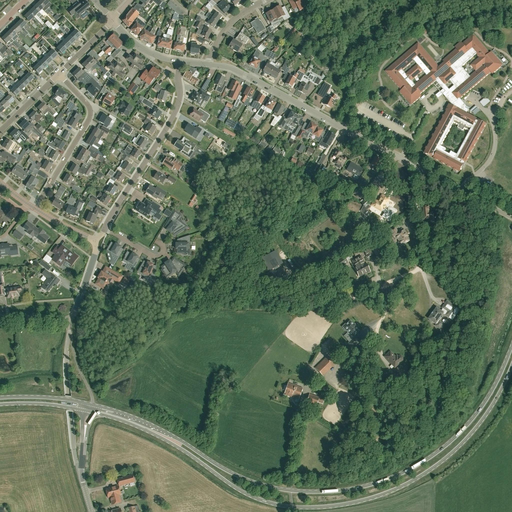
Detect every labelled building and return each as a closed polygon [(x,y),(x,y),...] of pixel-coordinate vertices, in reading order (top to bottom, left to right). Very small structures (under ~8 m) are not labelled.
[(40,1),(39,3),(44,8),(46,10),(49,13),(51,15),(53,14),(48,9),(51,6),(45,0),(41,0),(41,1),(40,1)] [(149,2),(151,0),(150,0),(140,0),(139,1),(143,4),(142,5),(141,4),(140,5),(144,9),(148,4),(149,2)] [(226,4),(226,3),(223,0),(219,4),(217,6),(224,14),(230,8),(226,4)] [(304,1),(300,3),(298,0),(292,0),(291,0),(289,1),(290,4),(291,3),(294,9),(297,7),(299,11),(307,8),(307,7),(304,2),(304,1)] [(86,2),(85,1),(80,5),(78,2),(73,6),(67,11),(72,16),(76,12),(79,17),(80,16),(83,19),(89,14),(85,10),(88,8),(89,7),(88,5),(89,4),(87,1),(86,2)] [(181,17),(182,16),(184,13),(170,1),(167,5),(175,12),(179,15),(181,17)] [(46,10),(44,8),(39,3),(34,7),(39,13),(42,10),(44,12),(47,15),(49,13),(46,10)] [(211,9),(213,7),(211,5),(209,3),(205,7),(209,11),(211,9)] [(144,9),(140,5),(140,6),(137,4),(133,9),(123,21),(129,28),(132,24),(132,23),(144,9)] [(276,8),(272,10),(273,10),(277,19),(278,19),(282,17),(283,20),(284,21),(290,18),(287,12),(284,14),(281,9),(281,8),(280,6),(279,7),(279,6),(278,6),(276,6),(275,7),(276,8)] [(39,13),(34,7),(31,10),(30,11),(29,12),(39,23),(41,21),(39,18),(36,16),(39,13)] [(267,13),(266,14),(270,22),(273,21),(276,27),(280,25),(279,22),(278,19),(277,19),(273,10),(270,12),(269,11),(268,11),(267,12),(266,13),(267,13)] [(38,24),(39,23),(29,12),(23,18),(28,23),(32,19),(35,22),(38,24)] [(207,15),(217,22),(221,16),(216,12),(214,15),(212,14),(211,14),(208,12),(207,15)] [(214,28),(217,22),(207,15),(205,17),(208,19),(210,21),(208,24),(214,28)] [(197,16),(195,20),(198,22),(203,25),(204,25),(205,22),(200,19),(201,18),(197,16)] [(265,29),(261,22),(260,23),(257,18),(255,20),(254,21),(251,23),(253,28),(255,27),(258,31),(259,30),(260,32),(265,29)] [(136,24),(131,31),(134,33),(134,34),(136,36),(137,35),(138,36),(146,25),(138,19),(135,23),(136,24)] [(18,23),(16,25),(27,36),(29,34),(23,28),(26,25),(21,20),(18,23)] [(198,22),(195,27),(198,29),(204,32),(201,36),(207,39),(211,31),(202,27),(203,25),(198,22)] [(25,37),(27,36),(16,25),(11,29),(16,34),(19,31),(21,33),(22,33),(25,37)] [(139,37),(140,38),(140,39),(141,40),(143,39),(144,40),(146,37),(147,38),(152,29),(149,28),(147,32),(144,30),(139,37)] [(18,37),(16,34),(11,29),(6,34),(19,48),(25,54),(26,52),(27,51),(30,49),(28,47),(26,45),(23,47),(21,45),(21,46),(16,41),(19,37),(18,37)] [(69,37),(66,40),(71,45),(75,42),(76,40),(71,35),(68,32),(65,29),(63,31),(67,35),(69,37)] [(155,31),(152,29),(147,38),(146,37),(144,40),(148,42),(148,43),(149,44),(151,44),(155,37),(152,36),(155,31)] [(71,35),(76,40),(77,40),(78,39),(81,36),(76,30),(71,35)] [(172,41),(168,41),(170,34),(171,30),(168,30),(167,33),(166,35),(163,48),(166,49),(169,50),(169,49),(170,49),(172,41)] [(106,42),(111,47),(118,40),(116,38),(117,37),(113,33),(109,37),(110,38),(107,41),(106,42)] [(17,49),(19,48),(6,34),(6,35),(1,39),(6,44),(8,46),(11,44),(12,43),(17,49)] [(242,43),(245,44),(248,39),(239,34),(237,38),(235,42),(233,40),(229,47),(231,48),(231,49),(232,49),(233,50),(237,52),(242,45),(241,45),(242,43)] [(163,48),(166,35),(163,35),(162,39),(159,39),(157,46),(158,47),(161,48),(161,47),(163,48)] [(475,141),(476,140),(477,140),(479,136),(478,135),(479,133),(480,134),(483,129),(482,129),(482,127),(484,128),(486,124),(478,120),(478,121),(476,120),(476,119),(466,114),(468,110),(465,108),(466,106),(459,98),(490,72),(492,74),(500,67),(496,62),(498,60),(491,52),(489,54),(473,35),(462,44),(461,42),(455,47),(457,49),(443,61),(444,63),(439,68),(420,46),(418,48),(416,45),(386,71),(402,90),(400,92),(406,100),(409,98),(413,103),(421,96),(419,94),(435,80),(443,89),(439,93),(442,96),(443,95),(451,104),(450,105),(449,104),(447,108),(448,109),(448,110),(449,110),(446,115),(445,114),(444,116),(445,117),(445,118),(443,118),(441,123),(442,123),(441,125),(440,124),(437,129),(439,130),(438,131),(437,130),(434,135),(435,136),(434,137),(433,137),(431,142),(432,142),(431,144),(430,143),(427,148),(428,149),(428,150),(426,150),(424,153),(432,157),(432,156),(434,157),(434,158),(435,159),(436,158),(437,158),(437,160),(441,162),(442,161),(444,162),(443,163),(448,166),(448,164),(450,165),(449,166),(454,169),(455,168),(460,170),(459,172),(463,165),(462,164),(463,163),(464,162),(465,162),(466,161),(465,160),(465,159),(467,160),(469,155),(468,154),(469,153),(470,153),(473,148),(471,148),(472,146),(473,147),(476,142),(475,141)] [(195,38),(198,39),(197,41),(202,44),(205,40),(199,37),(196,36),(195,38)] [(62,44),(67,49),(68,48),(71,45),(66,40),(63,42),(61,39),(60,40),(57,37),(56,38),(62,44)] [(118,40),(111,47),(112,48),(114,49),(116,51),(123,45),(118,40)] [(191,42),(191,43),(189,42),(189,44),(188,45),(191,46),(190,53),(191,53),(191,54),(194,55),(195,54),(195,53),(198,54),(199,47),(197,46),(197,43),(191,42)] [(67,49),(62,44),(59,47),(57,49),(62,54),(65,51),(66,50),(67,49)] [(261,44),(257,49),(261,52),(265,48),(261,44)] [(10,56),(13,54),(4,45),(3,47),(0,49),(0,52),(2,55),(6,52),(10,56)] [(42,49),(45,52),(48,55),(53,60),(54,59),(58,55),(52,50),(52,51),(50,53),(43,46),(41,48),(42,49)] [(97,61),(105,53),(109,49),(105,46),(101,50),(103,51),(98,56),(96,54),(93,56),(96,59),(97,61)] [(251,66),(256,68),(260,61),(257,59),(260,53),(256,51),(253,57),(252,57),(248,64),(249,65),(250,66),(251,66)] [(53,60),(48,55),(45,57),(43,60),(48,65),(51,61),(52,61),(53,60)] [(131,68),(139,57),(135,55),(133,58),(129,55),(126,59),(132,64),(130,67),(131,68)] [(89,58),(86,61),(95,70),(97,68),(101,65),(99,63),(97,61),(96,59),(94,61),(90,57),(89,58)] [(139,57),(131,68),(132,69),(135,66),(141,71),(144,67),(140,64),(143,60),(139,57)] [(43,60),(38,64),(43,70),(44,69),(48,65),(43,60)] [(89,72),(87,74),(92,79),(96,83),(97,83),(99,81),(93,75),(91,73),(95,70),(86,61),(82,65),(85,69),(87,71),(89,72)] [(275,65),(271,62),(269,61),(267,64),(263,71),(266,73),(266,74),(268,75),(269,75),(269,74),(270,75),(276,64),(275,64),(275,65)] [(112,76),(120,66),(117,63),(114,67),(110,64),(107,68),(113,72),(111,75),(112,76)] [(43,70),(38,64),(33,69),(34,70),(38,74),(39,74),(42,71),(43,70)] [(276,64),(270,75),(270,76),(272,78),(273,77),(274,77),(277,78),(280,72),(280,71),(282,68),(280,67),(280,66),(276,64)] [(120,66),(112,76),(114,77),(116,74),(122,79),(125,75),(121,72),(124,69),(120,66)] [(83,78),(88,83),(92,79),(87,74),(84,70),(82,72),(79,68),(76,71),(75,70),(72,74),(73,74),(72,75),(77,79),(79,82),(79,81),(83,78)] [(160,73),(160,71),(158,70),(157,71),(153,68),(149,73),(146,71),(140,78),(149,85),(154,78),(156,79),(160,73)] [(189,68),(183,77),(195,85),(198,80),(196,79),(192,76),(195,72),(196,70),(195,69),(189,68)] [(300,82),(304,74),(303,74),(305,71),(300,69),(298,71),(297,74),(295,73),(292,78),(286,74),(283,79),(287,81),(285,84),(285,85),(288,86),(291,87),(293,83),(295,84),(297,80),(300,82)] [(29,84),(29,83),(23,76),(19,72),(17,74),(23,80),(20,82),(25,87),(28,85),(29,84)] [(34,79),(29,73),(24,78),(29,83),(31,82),(31,81),(34,79)] [(307,91),(311,83),(312,83),(318,86),(319,84),(319,85),(323,81),(321,80),(314,76),(310,83),(309,82),(310,79),(304,76),(305,74),(304,74),(300,82),(302,83),(298,91),(304,94),(306,91),(307,91)] [(224,80),(224,79),(225,78),(224,78),(224,77),(222,76),(221,77),(218,75),(214,84),(217,86),(215,91),(221,94),(225,86),(222,84),(224,80)] [(20,82),(17,85),(14,82),(12,79),(10,81),(20,92),(21,91),(25,87),(20,82)] [(92,79),(88,83),(90,85),(91,86),(87,90),(88,90),(90,93),(89,94),(93,97),(94,96),(98,92),(99,93),(101,90),(98,86),(98,85),(96,83),(92,79)] [(207,79),(201,89),(205,92),(209,86),(208,86),(211,81),(207,79)] [(10,81),(8,83),(13,88),(11,91),(16,96),(19,93),(20,92),(10,81)] [(243,87),(238,85),(239,84),(238,84),(238,82),(236,82),(235,82),(232,81),(228,90),(232,91),(229,98),(235,101),(239,92),(240,92),(243,87)] [(116,82),(114,84),(125,93),(127,90),(116,82)] [(133,83),(127,91),(132,95),(138,87),(133,83)] [(154,89),(161,94),(160,95),(159,94),(157,99),(165,102),(168,93),(163,92),(163,90),(159,87),(160,86),(157,84),(154,89)] [(329,88),(323,85),(317,95),(324,99),(325,96),(328,97),(324,104),(324,105),(326,106),(330,108),(332,104),(333,105),(335,101),(333,100),(336,96),(332,94),(331,97),(326,94),(329,88)] [(242,98),(240,101),(244,103),(245,101),(249,103),(251,99),(250,98),(254,92),(247,88),(243,95),(244,95),(242,98)] [(68,95),(66,94),(58,89),(55,95),(53,97),(51,99),(55,103),(57,106),(58,106),(60,104),(59,104),(55,99),(58,97),(62,99),(64,100),(65,100),(68,95)] [(9,96),(7,98),(0,90),(0,95),(9,105),(11,104),(11,103),(14,101),(9,96)] [(106,90),(103,95),(100,99),(103,101),(102,102),(110,107),(116,98),(110,95),(111,93),(106,90)] [(205,94),(205,93),(201,90),(201,91),(199,94),(195,92),(193,96),(192,95),(190,99),(194,102),(195,101),(198,103),(200,100),(201,101),(202,99),(204,100),(207,102),(210,97),(205,94)] [(9,106),(9,105),(0,95),(0,98),(0,99),(0,104),(5,109),(9,106)] [(265,98),(264,97),(264,96),(263,95),(262,96),(259,95),(257,99),(256,98),(254,101),(251,107),(258,111),(265,98)] [(242,98),(239,96),(234,106),(232,110),(235,111),(240,101),(242,98)] [(484,107),(490,101),(486,97),(480,102),(484,107)] [(153,104),(148,101),(144,99),(141,103),(153,110),(149,115),(157,120),(162,113),(151,107),(153,104)] [(121,101),(117,107),(122,110),(120,113),(121,113),(120,114),(121,115),(122,115),(123,115),(126,117),(132,108),(125,104),(121,101)] [(261,118),(265,111),(271,114),(272,111),(276,104),(275,103),(275,102),(273,101),(272,102),(270,101),(268,104),(267,103),(265,107),(263,110),(260,109),(258,111),(255,115),(261,118)] [(72,119),(78,123),(80,119),(81,116),(76,113),(75,113),(72,111),(75,105),(70,102),(66,107),(69,109),(67,112),(70,113),(68,117),(72,119)] [(52,117),(54,115),(56,113),(53,109),(51,107),(49,109),(45,105),(44,105),(43,104),(37,109),(41,113),(44,116),(48,112),(52,117)] [(281,117),(279,116),(280,114),(281,114),(284,108),(285,107),(279,104),(278,105),(274,112),(272,116),(275,118),(270,126),(273,127),(281,117)] [(475,115),(480,111),(476,106),(471,110),(475,115)] [(202,115),(197,112),(194,109),(190,116),(199,122),(200,120),(202,121),(203,119),(206,122),(210,116),(204,112),(202,115)] [(223,122),(228,113),(226,113),(223,111),(218,119),(223,122)] [(35,121),(37,123),(43,117),(40,114),(38,116),(34,112),(29,117),(32,121),(34,122),(35,121)] [(291,126),(297,115),(291,112),(287,118),(283,116),(281,119),(277,128),(281,130),(282,129),(287,132),(289,128),(291,126)] [(106,129),(110,123),(113,125),(116,119),(110,115),(108,118),(103,115),(101,118),(99,122),(103,125),(102,126),(106,129)] [(297,115),(291,126),(289,128),(294,131),(292,135),(289,141),(292,143),(296,137),(300,129),(302,126),(299,125),(302,118),(300,117),(300,116),(298,115),(297,115)] [(72,119),(68,117),(65,122),(60,118),(57,122),(63,126),(65,123),(68,125),(68,126),(74,129),(78,123),(72,119)] [(144,123),(148,126),(145,131),(151,135),(156,128),(150,124),(151,122),(146,119),(144,123)] [(224,125),(233,130),(237,124),(228,119),(225,123),(224,125)] [(25,121),(20,126),(24,130),(23,130),(24,131),(23,132),(25,134),(28,137),(33,132),(37,135),(41,138),(43,135),(42,134),(41,132),(36,127),(32,124),(31,125),(30,124),(29,123),(28,124),(25,121)] [(63,126),(57,122),(57,123),(54,121),(52,125),(55,128),(56,126),(61,129),(63,126)] [(238,133),(242,125),(238,122),(237,124),(233,130),(238,133)] [(304,123),(302,126),(300,129),(305,132),(303,136),(307,138),(309,133),(306,131),(309,126),(304,123)] [(317,127),(314,125),(314,124),(312,123),(311,123),(310,123),(309,126),(306,131),(309,133),(307,138),(310,139),(313,135),(317,127)] [(187,126),(184,130),(187,132),(186,133),(196,139),(201,130),(197,127),(195,129),(188,124),(187,126)] [(102,126),(99,132),(95,129),(91,135),(103,142),(100,140),(102,137),(103,134),(104,133),(107,135),(110,131),(106,129),(102,126)] [(319,142),(321,137),(319,136),(322,132),(322,131),(317,127),(313,135),(316,137),(314,140),(319,142)] [(232,133),(223,128),(221,131),(234,138),(235,135),(232,133)] [(56,135),(62,138),(67,141),(70,136),(71,134),(66,132),(67,131),(63,129),(62,131),(59,130),(56,135)] [(300,129),(296,137),(301,140),(303,136),(305,132),(300,129)] [(14,130),(10,134),(11,135),(10,135),(17,142),(20,139),(24,143),(25,142),(29,138),(28,137),(25,134),(23,132),(22,131),(19,133),(16,130),(14,131),(14,130)] [(318,145),(327,150),(335,136),(328,132),(324,140),(322,138),(318,145)] [(101,146),(103,142),(91,135),(87,141),(86,144),(90,147),(89,149),(93,152),(102,157),(104,154),(99,152),(97,150),(98,150),(101,146)] [(137,146),(142,149),(147,142),(142,139),(143,138),(139,135),(137,138),(136,139),(133,143),(133,144),(137,147),(137,146)] [(60,141),(56,140),(55,139),(53,142),(52,141),(51,143),(48,142),(46,145),(48,146),(51,148),(53,146),(56,148),(61,151),(63,146),(65,144),(60,141)] [(2,146),(3,146),(2,147),(8,151),(10,146),(14,149),(16,145),(12,143),(12,144),(7,140),(4,144),(3,144),(2,145),(2,146)] [(174,144),(175,145),(174,146),(181,151),(180,152),(184,155),(185,154),(187,155),(191,149),(193,150),(195,146),(188,141),(186,144),(181,142),(181,141),(180,143),(178,141),(177,142),(176,142),(174,144)] [(262,141),(259,145),(264,150),(267,146),(262,141)] [(222,147),(224,149),(228,151),(229,151),(231,146),(226,142),(222,147)] [(306,147),(301,144),(298,151),(302,153),(306,147)] [(128,154),(131,156),(136,159),(139,155),(140,153),(135,149),(135,150),(129,145),(127,148),(130,150),(128,154)] [(281,151),(275,147),(272,151),(278,156),(281,151)] [(17,159),(16,161),(19,163),(26,152),(24,149),(19,156),(17,159)] [(53,151),(53,152),(50,149),(47,153),(47,154),(46,155),(46,156),(49,158),(54,162),(58,155),(53,151)] [(91,157),(93,158),(97,161),(98,160),(102,163),(104,160),(105,159),(103,158),(102,157),(93,152),(92,154),(90,153),(87,152),(83,149),(80,154),(89,160),(91,157)] [(185,154),(184,155),(190,159),(195,151),(193,150),(191,149),(187,155),(185,154)] [(333,156),(336,158),(334,162),(341,167),(346,158),(346,157),(345,157),(344,157),(344,158),(343,158),(342,158),(342,157),(340,156),(341,153),(336,150),(333,156)] [(3,163),(5,160),(14,165),(16,161),(17,159),(14,157),(12,156),(9,154),(8,154),(4,151),(3,153),(2,152),(1,154),(0,153),(0,161),(2,163),(3,163)] [(118,158),(122,161),(121,163),(122,164),(124,165),(122,169),(127,173),(130,168),(132,166),(131,165),(126,163),(129,159),(124,155),(121,153),(118,158)] [(91,172),(92,173),(94,174),(96,171),(92,169),(94,167),(89,164),(87,163),(89,160),(80,154),(76,160),(83,164),(87,167),(86,169),(87,170),(91,172)] [(321,165),(326,157),(323,155),(318,164),(321,165)] [(36,165),(34,162),(30,157),(29,160),(28,161),(32,163),(31,164),(32,165),(29,170),(30,171),(32,172),(35,168),(36,165)] [(381,161),(377,159),(377,158),(376,157),(375,158),(375,157),(370,165),(373,166),(372,170),(375,172),(381,161)] [(166,158),(163,164),(171,169),(173,167),(178,171),(182,165),(175,160),(173,162),(169,159),(168,160),(166,158)] [(35,168),(39,171),(41,168),(48,172),(50,169),(52,165),(46,162),(44,166),(40,163),(38,163),(34,160),(34,162),(36,165),(35,168)] [(351,163),(347,170),(355,175),(353,177),(357,179),(358,177),(359,177),(362,170),(354,165),(355,165),(351,163)] [(19,166),(17,164),(15,168),(15,167),(11,173),(18,177),(21,171),(23,168),(19,166)] [(80,169),(79,168),(73,165),(69,172),(75,175),(77,172),(80,174),(81,174),(83,175),(84,174),(88,176),(89,175),(91,172),(87,170),(85,172),(80,169)] [(24,173),(21,171),(18,177),(24,181),(27,175),(29,172),(26,170),(24,173)] [(110,179),(114,182),(116,180),(121,183),(123,180),(124,177),(125,177),(119,173),(118,175),(115,173),(110,170),(108,174),(107,174),(105,177),(108,178),(110,179)] [(47,176),(39,171),(37,174),(44,178),(47,179),(47,176)] [(321,171),(319,175),(328,180),(330,176),(324,173),(321,171)] [(162,184),(166,178),(161,174),(160,175),(157,173),(153,178),(162,184)] [(75,183),(72,181),(73,179),(67,175),(64,180),(63,182),(69,185),(69,186),(72,188),(71,190),(74,191),(78,194),(79,192),(81,193),(82,190),(81,189),(74,185),(75,183)] [(168,179),(167,180),(174,184),(177,180),(170,176),(168,179)] [(31,178),(26,187),(32,191),(37,183),(38,181),(35,179),(32,177),(31,177),(31,178)] [(112,186),(114,182),(110,179),(106,185),(110,187),(106,192),(113,196),(115,192),(116,191),(117,189),(112,186)] [(194,180),(191,185),(199,190),(202,185),(194,180)] [(64,204),(58,201),(65,191),(66,189),(61,186),(58,190),(52,200),(54,202),(52,205),(60,210),(64,204)] [(152,196),(154,194),(162,199),(166,193),(156,187),(155,189),(150,186),(148,189),(146,192),(152,196)] [(353,192),(341,186),(340,189),(351,195),(353,192)] [(364,194),(356,190),(353,196),(361,201),(364,194)] [(104,195),(104,196),(100,193),(98,196),(102,199),(100,202),(106,206),(111,199),(104,195)] [(96,199),(90,195),(89,196),(87,198),(90,200),(95,203),(97,200),(96,199)] [(361,203),(363,205),(360,211),(363,214),(366,210),(370,207),(368,204),(373,200),(370,196),(361,203)] [(371,206),(377,209),(381,212),(384,213),(382,217),(389,221),(396,210),(386,204),(388,200),(381,196),(377,202),(374,201),(372,205),(371,206)] [(74,216),(78,217),(85,203),(78,200),(74,209),(71,207),(68,206),(68,207),(66,213),(74,216)] [(90,200),(88,204),(94,208),(97,204),(95,203),(90,200)] [(148,215),(149,213),(151,210),(156,213),(159,210),(160,207),(152,202),(151,203),(146,200),(143,204),(143,205),(140,203),(137,208),(135,210),(145,217),(147,214),(148,215)] [(361,206),(350,200),(345,210),(357,215),(361,206)] [(377,209),(371,206),(369,210),(379,216),(381,212),(377,209)] [(86,222),(89,223),(89,224),(91,225),(92,224),(94,219),(95,220),(97,217),(98,213),(100,215),(103,211),(97,207),(95,211),(93,215),(90,213),(86,222)] [(436,213),(429,214),(428,207),(423,207),(424,214),(423,214),(424,219),(430,219),(430,220),(437,220),(436,213)] [(162,211),(159,210),(156,213),(151,210),(149,213),(153,215),(152,217),(159,222),(162,217),(159,215),(162,211)] [(174,211),(167,222),(171,225),(167,230),(171,234),(172,233),(174,236),(176,235),(184,229),(180,224),(181,223),(178,221),(181,217),(174,211)] [(27,231),(28,232),(27,233),(33,238),(34,236),(44,244),(49,238),(44,235),(45,233),(39,229),(38,230),(35,227),(28,222),(24,228),(27,231)] [(395,239),(397,238),(401,245),(408,240),(405,235),(406,235),(403,231),(398,234),(394,228),(390,231),(395,239)] [(16,229),(12,234),(20,240),(24,235),(16,229)] [(182,244),(177,244),(176,244),(176,249),(177,249),(177,253),(177,254),(182,254),(182,253),(184,253),(184,256),(190,256),(190,250),(190,244),(190,236),(182,238),(182,244)] [(112,260),(110,264),(114,266),(121,253),(118,251),(119,248),(120,247),(115,244),(115,245),(111,243),(110,246),(107,251),(110,253),(112,260)] [(0,246),(0,254),(9,253),(9,254),(13,254),(13,255),(18,254),(17,246),(12,246),(9,246),(9,245),(0,246)] [(367,245),(362,248),(367,257),(372,255),(369,250),(367,245)] [(62,246),(60,249),(57,246),(52,252),(56,255),(52,260),(61,267),(65,261),(71,266),(78,257),(74,254),(73,256),(67,252),(68,251),(62,246)] [(376,246),(371,249),(378,259),(382,256),(376,246)] [(134,262),(136,258),(137,257),(134,255),(132,254),(131,255),(127,253),(126,255),(126,256),(123,262),(129,265),(126,269),(132,272),(137,263),(134,262)] [(276,254),(265,260),(270,270),(273,268),(277,266),(281,264),(276,254)] [(48,265),(52,260),(46,255),(42,260),(48,265)] [(344,256),(332,264),(337,271),(349,263),(345,257),(344,256)] [(356,259),(364,273),(365,273),(366,274),(368,272),(369,271),(366,264),(364,264),(361,258),(360,259),(359,257),(356,259)] [(363,274),(364,273),(356,259),(354,260),(354,262),(353,263),(356,269),(355,269),(359,276),(360,276),(363,275),(363,274)] [(48,265),(42,260),(39,264),(46,269),(49,271),(51,268),(48,265)] [(171,273),(172,275),(176,272),(177,273),(180,274),(185,266),(178,261),(177,264),(173,267),(171,263),(169,261),(168,262),(167,262),(165,264),(165,265),(162,267),(163,269),(161,270),(164,275),(165,277),(171,273)] [(154,283),(155,273),(151,273),(149,272),(152,266),(153,265),(147,263),(147,264),(145,263),(144,262),(143,263),(140,268),(139,270),(143,273),(142,275),(144,277),(143,280),(149,283),(150,283),(154,283)] [(95,284),(102,288),(104,285),(106,283),(108,285),(111,279),(118,283),(122,277),(105,267),(103,272),(102,273),(101,273),(98,278),(99,279),(95,284)] [(42,274),(48,279),(41,287),(47,292),(53,285),(55,282),(58,284),(60,281),(51,274),(51,275),(45,270),(42,274)] [(124,296),(129,299),(137,285),(133,282),(124,296)] [(19,287),(3,290),(3,285),(0,284),(0,296),(4,296),(4,294),(7,294),(7,298),(15,297),(20,296),(19,292),(20,292),(21,292),(21,291),(22,290),(21,289),(21,288),(20,288),(20,287),(19,287)] [(445,305),(442,308),(448,312),(445,315),(449,318),(454,311),(457,307),(448,301),(445,305)] [(437,308),(429,319),(430,320),(429,320),(429,321),(431,323),(432,323),(433,322),(436,324),(437,324),(436,326),(439,329),(443,324),(438,321),(444,313),(437,308)] [(347,330),(348,332),(351,336),(350,336),(348,338),(351,341),(349,342),(348,344),(352,348),(359,342),(355,337),(354,338),(353,337),(359,331),(356,327),(356,326),(355,325),(354,324),(353,325),(350,321),(347,324),(346,323),(342,327),(346,331),(347,330)] [(333,339),(326,347),(329,350),(337,342),(333,339)] [(390,352),(385,357),(394,367),(395,367),(401,361),(402,360),(402,358),(401,357),(399,356),(397,357),(396,359),(390,352)] [(315,369),(321,375),(334,362),(328,356),(315,369)] [(397,368),(393,371),(407,386),(411,383),(407,378),(404,376),(397,368)] [(288,384),(284,394),(298,400),(302,389),(288,384)] [(316,406),(319,407),(320,403),(322,404),(324,400),(309,395),(306,402),(316,406)] [(133,475),(117,479),(119,486),(135,482),(133,475)] [(124,491),(119,492),(118,486),(106,489),(108,498),(110,497),(112,505),(121,503),(118,495),(125,493),(124,491)]
